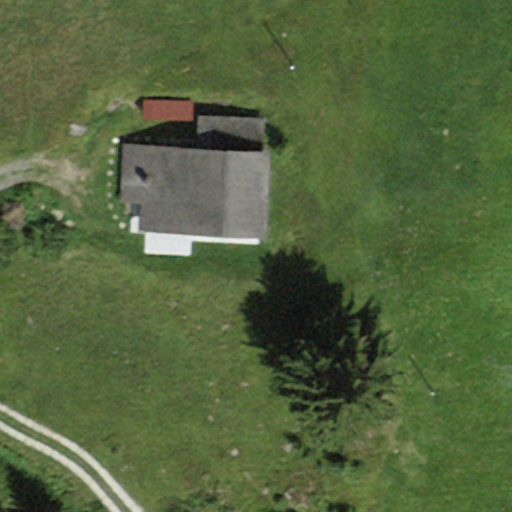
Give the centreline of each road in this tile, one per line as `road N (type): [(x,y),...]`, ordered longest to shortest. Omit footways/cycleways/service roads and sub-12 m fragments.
road 1 (track): [(309,0),(122,107),(0,190)]
road 2 (track): [(0,407),(132,511)]
